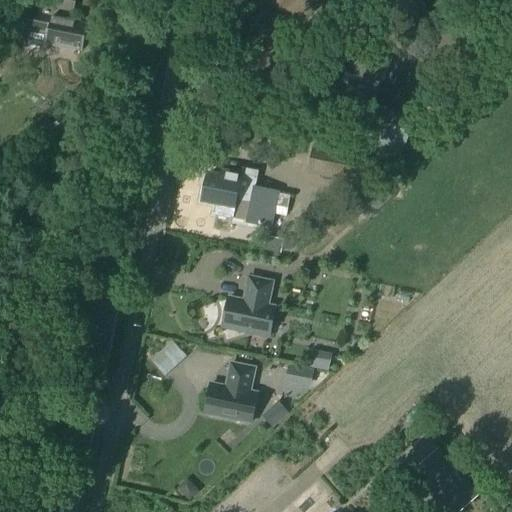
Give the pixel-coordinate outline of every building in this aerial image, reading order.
[(8,25),(6,37),(29,41),(31,31),(47,34),(44,46),(85,54),(91,24),(74,21),(78,3),(63,0),(42,0),(40,13),(17,9),(8,25)] [(235,15),(233,17),(267,53),(268,51),(322,0),(251,0),(235,16),(235,15)] [(368,106),(385,67),(359,56),(342,95),(368,106)] [(464,78),(446,95),(454,103),(472,85),(464,78)] [(363,106),(351,142),(398,159),(411,122),(363,106)] [(313,148),(308,172),(355,182),(360,158),(313,148)] [(206,175),(201,201),(213,203),(213,205),(216,206),(214,215),(269,226),(270,218),(283,220),(286,200),(274,198),(275,195),(253,192),(255,179),(225,173),(224,179),(206,175)] [(375,182),(351,203),(364,219),(366,220),(390,198),(375,182)] [(227,300),(221,329),(267,339),(273,309),(266,308),(271,284),(247,279),(242,303),(227,300)] [(175,380),(196,360),(182,346),(161,365),(175,380)] [(330,358),(309,354),(307,369),(327,373),(330,358)] [(209,386),(203,415),(249,425),(255,395),(248,394),(253,370),(229,365),(224,389),(209,386)] [(293,392),(304,399),(311,388),(299,381),(293,392)] [(287,417),(276,406),(261,420),(271,432),(287,417)] [(416,469),(454,511),(459,511),(479,495),(439,449),(418,467),(416,469)] [(183,485),(177,490),(189,503),(199,494),(191,485),(183,485)]
